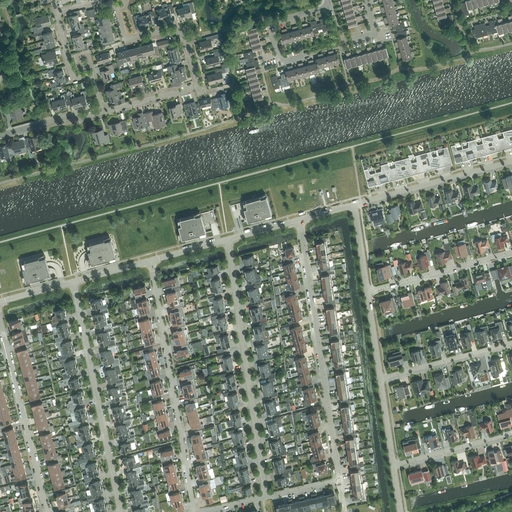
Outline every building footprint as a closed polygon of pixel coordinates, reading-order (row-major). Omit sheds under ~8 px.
[(52,2),(54,8),(57,8),(54,0),(39,0),(41,3),(45,2),(45,4),(52,2)] [(393,1),(384,4),(384,6),(381,7),(381,10),(394,6),(393,1)] [(182,4),(183,7),(186,16),(189,15),(189,17),(192,16),(192,13),(195,12),(192,3),(192,2),(188,3),(182,4)] [(461,8),(460,8),(459,8),(461,14),(463,13),(463,16),(469,14),(468,9),(466,2),(460,4),(461,8)] [(163,8),(165,17),(167,16),(167,17),(172,16),(171,13),(174,12),(173,7),(172,4),(167,5),(167,3),(161,5),(162,8),(163,8)] [(176,6),(173,7),(174,12),(175,15),(178,14),(180,19),(183,18),(182,17),(186,16),(183,7),(177,9),(176,6)] [(344,11),(346,16),(354,14),(353,11),(358,9),(358,7),(344,11)] [(163,8),(162,8),(155,10),(154,8),(152,8),(153,11),(155,20),(159,19),(159,20),(163,18),(163,17),(165,17),(163,8)] [(438,19),(439,18),(446,16),(446,13),(450,12),(450,9),(436,13),(438,18),(438,19)] [(79,10),(74,12),(74,15),(68,17),(70,23),(79,21),(78,17),(81,16),(79,10)] [(148,14),(144,15),(146,24),(148,24),(149,25),(153,23),(152,20),(155,20),(153,11),(148,12),(148,14)] [(383,18),(384,20),(397,17),(395,12),(386,14),(387,17),(383,18)] [(103,14),(95,16),(94,17),(97,25),(109,22),(107,16),(104,17),(103,14)] [(44,30),(43,27),(50,25),(47,15),(35,19),(37,26),(33,27),(34,33),(36,32),(44,30)] [(136,25),(139,24),(140,27),(145,26),(144,25),(146,24),(144,15),(139,17),(139,15),(134,16),(136,25)] [(443,23),(444,25),(449,23),(449,21),(453,20),(451,15),(447,16),(446,16),(439,18),(441,23),(443,23)] [(321,23),(318,24),(320,29),(322,29),(323,31),(328,30),(325,18),(320,20),(321,23)] [(360,18),(347,21),(348,27),(350,26),(353,26),(356,25),(357,24),(356,21),(361,20),(360,18)] [(502,18),(499,19),(503,32),(508,31),(506,22),(503,23),(502,18)] [(490,25),(488,26),(489,32),(491,31),(492,34),(497,32),(495,25),(496,25),(494,20),(489,22),(490,25)] [(70,23),(72,29),(78,28),(79,31),(85,30),(84,27),(83,23),(80,24),(79,21),(70,23)] [(320,29),(318,24),(316,24),(315,21),(310,22),(311,26),(313,34),(319,32),(318,30),(320,29)] [(397,28),(397,31),(403,29),(402,27),(405,26),(403,21),(398,22),(391,24),(393,29),(397,28)] [(111,28),(109,22),(97,25),(99,31),(111,28)] [(311,26),(308,27),(307,23),(305,24),(308,36),(313,35),(314,35),(313,34),(311,26)] [(485,23),(479,24),(482,36),(488,35),(487,32),(489,32),(488,26),(486,27),(485,23)] [(477,38),(482,36),(479,24),(474,26),(475,30),(473,30),(474,36),(476,35),(477,38)] [(303,38),(300,29),(298,30),(297,26),(294,26),(298,39),(303,38)] [(99,31),(100,37),(112,33),(111,28),(99,31)] [(292,41),(290,32),(287,32),(286,29),(284,29),(287,42),(292,41)] [(397,39),(406,36),(407,36),(406,30),(403,31),(403,29),(397,31),(398,33),(394,34),(395,39),(397,39)] [(72,37),(74,43),(83,41),(82,37),(85,36),(84,33),(85,33),(85,30),(79,31),(77,31),(78,35),(72,37)] [(45,40),(54,38),(52,31),(43,34),(38,35),(39,38),(44,37),(45,40)] [(249,35),(250,40),(259,38),(258,35),(263,34),(262,31),(249,35)] [(111,43),(110,40),(114,39),(112,33),(100,37),(103,45),(111,43)] [(217,34),(206,37),(207,41),(199,43),(201,51),(212,48),(210,41),(214,40),(213,39),(218,38),(217,34)] [(394,43),(395,45),(407,42),(406,36),(397,39),(398,41),(394,43)] [(42,41),(43,45),(41,45),(42,48),(47,47),(55,45),(54,38),(45,40),(42,41)] [(82,48),(82,51),(83,51),(88,49),(87,43),(84,44),(83,41),(74,43),(75,49),(82,48)] [(255,50),(262,49),(262,48),(261,45),(266,44),(265,42),(252,45),(253,51),(255,50)] [(159,56),(159,55),(156,46),(154,47),(152,43),(147,44),(149,54),(152,53),(153,57),(159,56)] [(147,44),(141,46),(145,60),(147,59),(146,55),(149,54),(147,44)] [(168,50),(169,56),(178,53),(177,50),(178,50),(177,47),(175,47),(174,44),(170,45),(167,46),(165,46),(166,50),(168,50)] [(382,48),(381,44),(379,44),(383,58),(388,56),(386,47),(385,47),(385,48),(382,48)] [(141,46),(135,48),(138,57),(141,56),(142,60),(145,60),(141,46)] [(371,46),(369,47),(372,60),(377,59),(375,50),(372,51),(371,46)] [(401,52),(397,53),(397,55),(410,52),(409,47),(400,49),(401,52)] [(135,48),(129,49),(133,63),(136,62),(134,58),(138,57),(135,48)] [(129,49),(124,51),(126,61),(129,60),(131,63),(133,63),(129,49)] [(219,53),(220,53),(223,52),(222,49),(214,52),(215,56),(207,59),(209,67),(220,64),(218,59),(220,59),(219,53)] [(360,49),(358,50),(362,63),(367,62),(365,53),(362,54),(360,49)] [(247,58),(248,60),(253,59),(253,57),(257,56),(255,50),(253,51),(243,53),(245,59),(247,58)] [(337,53),(334,54),(333,50),(330,51),(334,64),(339,62),(340,62),(337,53)] [(43,55),(45,63),(49,62),(49,64),(58,62),(55,51),(52,52),(52,51),(46,52),(47,53),(43,55)] [(119,67),(124,65),(123,61),(126,61),(124,51),(118,52),(119,57),(116,57),(119,67)] [(103,62),(104,64),(104,65),(110,63),(109,60),(109,58),(111,57),(109,52),(107,53),(96,56),(98,63),(103,62)] [(350,52),(348,53),(351,66),(357,65),(354,56),(351,57),(350,52)] [(178,53),(169,56),(171,62),(170,62),(171,65),(180,63),(179,60),(181,59),(180,56),(179,57),(178,53)] [(322,53),(320,54),(323,67),(329,65),(326,56),(323,57),(322,53)] [(246,63),(247,68),(254,66),(254,67),(255,67),(259,65),(258,60),(254,61),(253,59),(248,60),(248,62),(246,63)] [(313,60),(310,60),(314,73),(319,72),(318,68),(317,63),(314,63),(313,60)] [(302,62),(300,63),(304,76),(309,74),(306,65),(303,66),(302,62)] [(171,70),(172,76),(184,72),(183,67),(178,68),(176,64),(167,67),(168,71),(171,70)] [(106,66),(106,69),(107,70),(101,71),(103,77),(104,81),(112,79),(110,73),(114,72),(112,65),(106,66)] [(292,65),(290,66),(293,79),(298,77),(296,68),(293,69),(292,65)] [(54,76),(55,79),(64,77),(62,70),(57,72),(56,68),(47,71),(49,77),(54,76)] [(161,76),(164,75),(162,68),(158,69),(159,72),(149,75),(151,83),(162,80),(161,76)] [(215,70),(216,74),(208,76),(210,84),(223,80),(221,73),(226,72),(224,68),(215,70)] [(247,74),(249,79),(257,77),(256,74),(261,73),(261,70),(247,74)] [(182,83),(181,80),(186,78),(184,72),(172,76),(174,81),(171,82),(172,86),(182,83)] [(282,78),(280,79),(281,85),(283,84),(284,87),(289,85),(288,80),(286,73),(281,75),(282,78)] [(141,76),(129,79),(131,88),(132,88),(137,87),(137,88),(139,87),(139,88),(140,88),(143,87),(144,87),(143,86),(146,85),(145,82),(143,83),(141,76)] [(279,85),(281,85),(280,79),(277,80),(276,76),(271,77),(274,89),(280,88),(279,85)] [(62,88),(61,85),(61,84),(66,83),(64,77),(55,79),(56,82),(51,84),(53,90),(62,88)] [(250,85),(251,90),(260,87),(259,84),(264,83),(263,81),(250,85)] [(106,90),(107,92),(108,96),(120,92),(118,87),(121,86),(120,82),(110,85),(111,89),(106,90)] [(86,100),(89,99),(87,90),(80,92),(81,96),(78,97),(80,105),(87,104),(86,100)] [(266,91),(253,95),(254,100),(263,98),(262,95),(267,94),(266,91)] [(108,96),(109,100),(109,102),(115,100),(116,104),(125,101),(124,97),(121,98),(120,92),(108,96)] [(58,100),(60,109),(67,107),(66,104),(69,103),(67,95),(67,93),(60,95),(62,99),(58,100)] [(215,104),(214,104),(216,110),(215,108),(223,106),(223,107),(228,106),(225,93),(221,94),(222,96),(213,99),(215,104)] [(67,95),(69,103),(70,105),(73,104),(74,107),(80,105),(78,97),(75,98),(74,94),(67,95)] [(50,108),(53,107),(54,110),(60,109),(58,100),(55,101),(54,97),(47,99),(50,108)] [(216,110),(214,104),(212,104),(210,97),(200,100),(202,108),(211,105),(212,111),(216,110)] [(198,103),(195,104),(194,102),(186,104),(189,115),(197,113),(198,116),(202,115),(198,103)] [(180,103),(176,104),(176,106),(169,108),(172,117),(180,115),(179,113),(183,112),(181,108),(180,103)] [(20,106),(17,107),(14,105),(13,108),(9,109),(8,110),(7,106),(3,107),(5,114),(10,113),(12,117),(11,117),(12,117),(12,120),(16,119),(19,121),(20,118),(23,117),(23,114),(24,111),(21,109),(20,106)] [(144,113),(147,121),(152,120),(154,128),(165,125),(162,112),(153,115),(152,111),(144,113)] [(142,112),(139,113),(138,113),(139,116),(134,118),(134,120),(133,121),(135,129),(145,126),(146,129),(148,129),(144,114),(142,114),(142,112)] [(125,120),(119,122),(120,122),(109,125),(111,134),(124,130),(124,132),(128,131),(125,120)] [(508,150),(511,150),(510,148),(511,147),(511,128),(502,132),(504,137),(508,150)] [(95,143),(96,143),(105,141),(106,143),(110,142),(108,134),(104,135),(103,129),(92,132),(95,143)] [(495,133),(492,134),(497,152),(504,150),(504,151),(508,150),(504,137),(498,139),(495,133)] [(492,134),(481,137),(483,143),(486,156),(489,155),(489,154),(497,152),(492,134)] [(39,136),(30,138),(25,139),(25,140),(27,146),(27,147),(31,146),(32,150),(43,147),(42,142),(40,142),(39,136)] [(474,139),(471,140),(476,158),(483,156),(483,157),(486,156),(483,143),(477,145),(474,139)] [(13,145),(14,149),(15,152),(18,152),(19,153),(26,151),(25,147),(27,146),(25,140),(23,141),(23,140),(16,142),(17,144),(13,145)] [(468,147),(463,149),(466,162),(469,161),(469,159),(476,158),(471,140),(468,141),(468,147)] [(10,156),(8,148),(7,144),(0,146),(0,153),(1,158),(10,156)] [(457,150),(454,145),(451,146),(455,163),(462,161),(463,163),(466,162),(463,149),(457,150)] [(444,154),(438,156),(442,168),(445,168),(444,166),(452,164),(447,147),(443,148),(444,154)] [(420,174),(424,173),(423,172),(431,170),(426,152),(415,155),(417,161),(420,174)] [(427,152),(426,152),(431,170),(438,168),(438,169),(442,168),(438,156),(433,157),(430,152),(427,152)] [(408,157),(405,158),(410,176),(417,174),(417,175),(420,174),(417,161),(411,163),(408,157)] [(405,158),(394,161),(396,167),(399,180),(402,179),(402,178),(410,176),(405,158)] [(387,163),(384,164),(389,181),(396,179),(396,181),(399,180),(396,167),(390,169),(387,163)] [(381,171),(375,173),(379,186),(382,185),(382,183),(389,181),(384,164),(381,165),(381,171)] [(364,170),(368,187),(375,185),(376,186),(379,186),(375,173),(370,174),(367,169),(364,170)] [(511,174),(502,180),(504,188),(508,187),(508,188),(511,186),(511,174)] [(486,192),(493,190),(493,189),(498,187),(496,181),(491,183),(490,180),(483,182),(484,182),(483,183),(483,184),(483,185),(483,186),(484,187),(485,187),(486,192)] [(466,197),(474,195),(473,194),(479,192),(477,187),(472,188),(471,185),(464,187),(466,197)] [(452,190),(445,192),(447,199),(445,200),(447,204),(447,205),(448,205),(449,205),(450,205),(451,205),(452,204),(453,203),(452,200),(455,200),(455,199),(454,199),(460,198),(458,191),(453,193),(452,190)] [(259,218),(262,217),(265,216),(271,215),(266,195),(245,201),(242,202),(247,221),(253,219),(253,220),(259,218)] [(434,195),(427,197),(430,206),(437,205),(436,204),(441,203),(440,197),(435,198),(434,195)] [(416,210),(423,208),(421,202),(415,204),(414,201),(407,203),(410,213),(417,211),(416,210)] [(400,214),(398,205),(391,207),(392,208),(389,209),(390,213),(387,214),(389,222),(388,222),(389,225),(392,224),(392,222),(394,221),(393,218),(398,217),(397,214),(400,214)] [(385,222),(381,209),(375,211),(375,212),(369,214),(371,223),(373,222),(375,230),(374,225),(385,222)] [(188,238),(197,235),(200,234),(206,232),(201,213),(177,220),(182,239),(188,237),(188,238)] [(492,235),(491,237),(492,240),(494,241),(495,241),(497,247),(504,245),(503,242),(508,241),(506,235),(501,236),(499,237),(498,235),(496,234),(492,235)] [(317,247),(317,248),(327,247),(325,237),(316,239),(317,242),(316,242),(317,247)] [(98,262),(104,261),(110,259),(116,257),(110,238),(86,244),(92,264),(97,262),(98,262)] [(476,247),(477,253),(484,251),(484,248),(489,246),(487,240),(482,241),(481,240),(474,242),(475,243),(474,243),(475,247),(476,247)] [(471,254),(469,245),(465,246),(465,244),(461,244),(457,245),(458,246),(454,247),(456,255),(460,255),(461,256),(468,255),(471,254)] [(291,256),(295,255),(294,251),(295,251),(294,248),(293,248),(293,247),(285,249),(286,255),(282,257),(283,261),(292,259),(291,256)] [(327,247),(317,248),(317,247),(314,247),(314,251),(317,250),(318,255),(326,254),(326,253),(328,253),(327,247)] [(420,268),(426,267),(426,265),(429,264),(428,260),(431,259),(429,251),(424,252),(425,255),(420,256),(420,258),(417,259),(420,268)] [(437,264),(446,261),(446,260),(452,258),(450,252),(444,253),(444,252),(435,254),(437,264)] [(319,264),(319,262),(329,261),(328,254),(326,255),(326,254),(318,255),(319,260),(316,261),(316,264),(319,264)] [(255,261),(253,255),(247,257),(246,256),(243,257),(244,258),(243,258),(244,264),(251,262),(252,265),(258,263),(257,260),(255,261)] [(32,280),(38,278),(44,277),(50,275),(45,256),(21,262),(26,281),(32,280)] [(329,261),(319,262),(319,264),(320,268),(321,268),(321,271),(330,270),(329,261)] [(405,263),(405,262),(398,264),(399,268),(398,269),(398,270),(398,271),(399,272),(400,273),(400,274),(407,272),(407,269),(413,267),(411,261),(405,263)] [(283,265),(285,271),(295,268),(296,268),(295,265),(294,265),(293,262),(286,265),(285,262),(279,264),(280,267),(283,265)] [(380,278),(393,275),(393,274),(396,273),(395,268),(392,269),(390,264),(387,265),(384,266),(383,262),(374,264),(377,274),(379,273),(380,278)] [(212,273),(219,271),(217,265),(216,264),(213,265),(213,266),(207,268),(209,273),(206,274),(207,278),(213,276),(212,273)] [(245,271),(246,277),(256,274),(256,275),(257,274),(255,268),(253,269),(252,266),(246,268),(247,271),(245,271)] [(510,280),(509,276),(510,276),(510,274),(511,273),(511,267),(511,266),(508,267),(507,266),(503,267),(503,266),(501,266),(501,267),(497,268),(497,269),(491,271),(493,278),(499,276),(500,279),(501,278),(502,282),(510,280)] [(285,271),(287,277),(296,274),(295,268),(285,271)] [(322,279),(322,281),(332,280),(330,270),(321,271),(322,275),(321,275),(322,279)] [(489,272),(484,273),(484,272),(473,275),(475,283),(476,285),(477,289),(483,287),(483,285),(487,284),(487,286),(487,287),(492,285),(491,282),(489,272)] [(246,277),(247,283),(254,281),(255,284),(261,282),(260,279),(261,279),(260,274),(257,274),(256,275),(256,274),(246,277)] [(287,277),(288,283),(298,280),(296,274),(287,277)] [(178,277),(171,279),(171,278),(167,279),(167,280),(164,281),(166,286),(171,285),(172,288),(180,286),(178,277)] [(209,281),(211,286),(220,284),(221,284),(220,278),(213,280),(212,277),(206,279),(207,282),(209,281)] [(462,288),(470,286),(467,277),(459,279),(460,282),(456,283),(455,283),(457,289),(462,288)] [(332,280),(322,281),(322,279),(319,280),(319,283),(322,283),(323,288),(331,287),(331,286),(333,286),(332,280)] [(286,288),(287,292),(293,291),(292,288),(300,286),(299,283),(300,283),(299,280),(298,280),(288,283),(289,286),(286,288)] [(443,293),(450,292),(447,282),(441,284),(441,287),(436,288),(438,294),(443,293)] [(214,292),(215,295),(221,293),(220,290),(222,290),(220,284),(211,286),(210,287),(212,293),(214,292)] [(248,290),(249,296),(259,293),(260,293),(258,288),(261,287),(260,284),(254,285),(254,288),(248,290)] [(133,289),(135,298),(142,296),(141,293),(146,291),(145,286),(141,287),(141,286),(138,287),(138,288),(133,289)] [(166,296),(167,300),(179,297),(181,296),(179,287),(171,289),(172,293),(167,294),(167,296),(166,296)] [(324,296),(324,295),(334,293),(333,287),(331,287),(323,288),(324,293),(321,293),(321,297),(324,296)] [(433,298),(430,287),(424,288),(424,289),(418,291),(418,293),(415,294),(418,303),(421,302),(420,300),(424,299),(427,298),(427,299),(433,298)] [(403,306),(414,302),(412,292),(407,293),(408,294),(400,296),(403,306)] [(259,293),(249,296),(248,296),(250,302),(257,300),(257,303),(264,301),(263,298),(260,298),(259,293)] [(287,299),(287,303),(297,300),(298,299),(297,297),(296,297),(296,294),(288,296),(287,293),(281,295),(283,299),(287,299)] [(334,293),(324,295),(324,296),(325,301),(326,301),(326,304),(335,303),(334,293)] [(212,300),(214,305),(223,303),(224,303),(222,297),(216,299),(215,296),(209,298),(209,301),(212,300)] [(179,297),(167,300),(167,304),(169,303),(170,305),(175,304),(176,307),(184,305),(183,301),(180,302),(179,297)] [(379,303),(380,303),(384,315),(397,311),(393,297),(389,298),(390,300),(381,302),(380,301),(380,302),(379,303)] [(136,302),(138,308),(150,304),(149,301),(147,301),(147,299),(142,301),(141,298),(134,299),(135,303),(136,302)] [(90,302),(90,304),(92,304),(93,308),(100,306),(101,309),(108,307),(107,304),(104,305),(102,299),(94,301),(94,300),(93,300),(93,299),(92,299),(91,299),(90,300),(90,301),(90,302)] [(287,303),(289,308),(299,306),(297,300),(287,303)] [(217,311),(218,314),(224,312),(223,309),(224,309),(225,309),(223,303),(214,305),(213,305),(214,311),(217,311)] [(327,312),(327,314),(337,312),(335,303),(326,304),(327,308),(326,308),(326,312),(327,312)] [(150,304),(138,308),(136,308),(137,314),(138,314),(139,317),(145,315),(145,312),(150,310),(149,308),(150,308),(150,304)] [(252,314),(262,312),(261,306),(258,307),(257,304),(251,305),(252,308),(251,309),(251,308),(250,309),(252,314)] [(170,319),(182,316),(185,315),(182,306),(171,309),(172,312),(170,313),(170,315),(169,315),(170,319)] [(289,308),(291,314),(300,312),(299,306),(289,308)] [(64,307),(63,307),(62,307),(61,308),(61,309),(61,310),(54,311),(56,315),(52,317),(53,319),(52,319),(52,322),(60,320),(59,317),(66,315),(65,311),(66,311),(65,308),(65,307),(64,307)] [(95,319),(95,321),(106,318),(105,313),(108,312),(107,309),(100,311),(101,314),(95,315),(92,316),(93,319),(95,319)] [(262,312),(252,314),(251,315),(253,320),(259,319),(260,321),(267,320),(266,316),(263,317),(262,312)] [(295,320),(302,318),(301,315),(302,314),(301,312),(300,312),(291,314),(292,320),(288,321),(289,324),(295,322),(295,320)] [(337,312),(327,314),(327,312),(326,312),(323,312),(324,316),(327,316),(328,321),(336,319),(338,318),(337,312)] [(217,318),(218,323),(218,324),(226,322),(227,321),(225,316),(219,317),(218,315),(211,316),(212,320),(217,318)] [(183,321),(182,316),(170,319),(170,323),(172,322),(173,324),(178,323),(179,326),(185,324),(184,321),(183,321)] [(140,327),(152,324),(151,320),(149,320),(149,318),(144,320),(143,317),(137,318),(137,322),(138,321),(140,327)] [(106,318),(95,321),(96,323),(95,323),(96,327),(98,326),(104,325),(105,328),(112,326),(111,322),(108,323),(106,318)] [(18,325),(19,328),(25,327),(24,323),(22,324),(21,321),(19,322),(18,319),(9,321),(11,327),(18,325)] [(329,329),(329,327),(339,326),(338,320),(336,320),(336,319),(328,321),(328,325),(325,326),(326,329),(329,329)] [(255,333),(264,331),(265,331),(265,330),(264,325),(267,324),(266,321),(259,323),(260,326),(254,327),(253,327),(255,333)] [(494,339),(501,337),(500,331),(503,330),(501,321),(495,323),(496,325),(490,327),(494,339)] [(57,331),(68,328),(67,326),(69,326),(68,322),(65,323),(59,325),(59,322),(51,324),(52,327),(54,332),(57,331)] [(218,324),(218,323),(216,324),(217,330),(220,329),(221,332),(227,331),(226,328),(227,327),(227,328),(228,328),(226,322),(218,324)] [(140,333),(141,333),(152,330),(151,328),(152,327),(152,324),(140,327),(141,332),(140,333)] [(291,329),(292,335),(302,332),(303,331),(302,329),(301,329),(300,326),(293,328),(292,325),(286,327),(287,330),(291,329)] [(173,338),(185,335),(184,330),(185,329),(184,326),(177,328),(178,331),(173,332),(174,334),(173,335),(173,338)] [(330,333),(331,333),(331,337),(344,335),(343,331),(340,331),(339,326),(329,327),(329,329),(330,333)] [(487,341),(486,335),(489,334),(487,326),(479,328),(480,331),(476,332),(479,343),(483,342),(484,342),(483,342),(487,341)] [(20,331),(12,333),(14,339),(27,335),(25,327),(19,328),(20,331)] [(99,339),(110,337),(108,331),(112,330),(111,327),(104,329),(105,332),(99,334),(96,334),(97,338),(99,338),(99,339)] [(55,338),(56,341),(63,339),(62,336),(68,334),(71,334),(70,330),(69,330),(68,328),(57,331),(59,337),(55,338)] [(452,329),(453,334),(446,336),(447,341),(446,341),(445,342),(446,344),(447,345),(448,345),(449,349),(450,349),(456,348),(456,347),(457,347),(455,342),(459,341),(455,328),(452,329)] [(264,331),(255,333),(254,333),(256,339),(262,337),(263,340),(269,338),(269,335),(268,329),(265,330),(265,331),(264,331)] [(152,330),(141,333),(142,338),(155,335),(154,331),(152,332),(152,330)] [(473,338),(471,331),(467,332),(468,335),(461,337),(463,347),(471,345),(470,339),(473,338)] [(292,335),(294,340),(304,338),(302,332),(292,335)] [(220,337),(221,342),(229,340),(230,340),(228,334),(221,336),(221,333),(214,335),(215,338),(220,337)] [(27,335),(14,339),(15,345),(23,343),(23,346),(24,345),(30,344),(27,335)] [(155,335),(142,338),(143,338),(145,344),(144,344),(144,347),(153,345),(152,341),(155,341),(154,339),(155,339),(155,335)] [(185,335),(173,338),(174,342),(176,342),(176,343),(181,342),(182,345),(188,343),(187,340),(185,335)] [(345,339),(344,335),(331,337),(332,340),(331,340),(331,345),(332,346),(342,345),(341,339),(345,339)] [(110,337),(99,339),(100,341),(98,342),(99,345),(102,345),(108,343),(109,346),(116,344),(114,339),(111,340),(110,337)] [(294,340),(295,346),(305,343),(304,338),(294,340)] [(63,343),(62,340),(55,342),(56,345),(58,345),(59,350),(60,350),(72,347),(71,345),(73,345),(72,341),(69,341),(69,342),(63,343)] [(218,352),(224,351),(224,348),(230,346),(229,340),(221,342),(220,342),(222,348),(217,349),(218,352)] [(258,352),(267,349),(268,349),(267,344),(269,343),(268,340),(262,341),(263,344),(256,346),(258,352)] [(429,345),(432,356),(441,353),(439,346),(442,345),(440,340),(434,341),(434,344),(429,345)] [(201,341),(192,343),(193,347),(198,346),(199,350),(203,349),(201,341)] [(305,344),(305,343),(295,346),(296,349),(297,352),(293,353),(294,356),(300,354),(299,351),(307,349),(306,346),(307,346),(306,344),(305,344)] [(17,350),(19,356),(29,354),(28,350),(30,350),(29,347),(31,347),(31,344),(30,344),(24,345),(25,348),(17,350)] [(176,351),(178,357),(182,356),(182,357),(185,356),(185,355),(190,354),(189,348),(188,348),(187,345),(181,347),(182,350),(176,351)] [(342,345),(332,346),(331,345),(328,345),(329,349),(332,348),(333,353),(341,352),(341,351),(342,351),(342,345)] [(103,358),(114,355),(113,352),(116,350),(115,346),(108,348),(109,351),(103,352),(100,353),(101,356),(102,356),(103,358)] [(60,359),(67,357),(66,354),(72,353),(75,352),(74,348),(72,349),(72,347),(60,350),(62,355),(59,356),(60,359)] [(148,348),(142,350),(143,353),(144,353),(145,358),(157,355),(157,351),(155,352),(154,350),(149,351),(148,348)] [(267,349),(258,352),(257,352),(258,358),(265,356),(266,359),(272,357),(271,354),(269,355),(267,349)] [(413,361),(423,358),(422,355),(425,355),(424,349),(421,350),(421,349),(411,352),(413,361)] [(399,365),(407,362),(406,356),(402,357),(401,353),(400,354),(400,351),(393,353),(394,355),(388,357),(391,365),(399,363),(399,365)] [(334,362),(334,360),(344,358),(343,352),(341,353),(341,352),(333,353),(333,358),(330,359),(331,362),(334,362)] [(19,356),(20,362),(34,358),(33,356),(29,357),(29,354),(19,356)] [(223,358),(224,363),(232,361),(233,361),(231,355),(224,357),(224,354),(217,356),(218,359),(223,358)] [(114,355),(103,358),(103,360),(102,360),(103,364),(106,363),(112,362),(112,365),(120,363),(118,358),(115,358),(114,355)] [(145,358),(144,358),(146,364),(157,361),(157,359),(158,359),(157,355),(145,358)] [(295,360),(297,365),(307,363),(306,362),(307,362),(307,359),(306,360),(305,357),(297,359),(297,356),(291,358),(291,361),(295,360)] [(20,362),(22,368),(32,366),(31,362),(35,361),(34,358),(20,362)] [(334,360),(334,362),(335,366),(336,366),(336,369),(345,368),(344,358),(334,360)] [(498,372),(503,370),(499,358),(492,360),(493,366),(490,366),(493,377),(499,375),(498,372)] [(66,359),(59,361),(60,364),(63,363),(65,368),(76,365),(75,363),(76,363),(75,359),(73,360),(67,362),(66,359)] [(260,370),(260,371),(270,368),(271,368),(269,362),(267,363),(266,360),(260,362),(261,365),(259,365),(260,370)] [(157,361),(146,364),(147,370),(148,370),(148,369),(160,366),(160,362),(158,363),(157,361)] [(226,369),(226,372),(232,370),(232,367),(233,367),(232,361),(224,363),(221,364),(223,370),(226,369)] [(297,365),(298,371),(308,369),(307,363),(297,365)] [(471,366),(474,376),(478,374),(480,382),(489,379),(487,372),(483,373),(481,363),(471,366)] [(106,375),(107,376),(118,374),(121,373),(120,367),(119,364),(112,366),(112,369),(106,371),(104,371),(105,375),(106,375)] [(71,376),(70,373),(76,371),(78,371),(77,367),(76,367),(76,365),(65,368),(66,371),(62,373),(64,378),(71,376)] [(22,368),(24,374),(37,371),(37,368),(33,369),(32,366),(22,368)] [(147,370),(146,370),(148,379),(151,378),(159,376),(159,373),(160,372),(160,370),(161,370),(160,366),(148,369),(148,370),(147,370)] [(182,378),(187,376),(188,379),(196,377),(194,368),(187,370),(187,369),(183,370),(184,371),(180,372),(182,378)] [(270,368),(260,371),(260,370),(260,371),(261,377),(268,375),(269,378),(275,376),(274,373),(271,373),(270,368)] [(336,377),(337,379),(346,378),(345,368),(336,369),(337,373),(336,373),(336,377)] [(298,371),(300,377),(310,374),(308,369),(298,371)] [(464,377),(462,369),(455,370),(456,372),(453,373),(454,377),(451,378),(453,385),(457,384),(456,381),(461,380),(462,381),(464,380),(465,380),(464,377)] [(24,374),(25,380),(35,378),(34,374),(38,373),(37,371),(24,374)] [(225,377),(227,382),(235,380),(234,374),(227,376),(226,373),(220,375),(221,378),(225,377)] [(118,374),(107,376),(107,378),(106,379),(107,382),(109,382),(115,380),(116,383),(123,381),(123,378),(119,379),(118,374)] [(299,387),(305,385),(304,382),(311,380),(311,377),(311,374),(310,375),(310,374),(300,377),(301,383),(298,384),(299,387)] [(444,378),(443,374),(439,375),(439,374),(435,375),(436,376),(434,376),(437,387),(444,385),(445,388),(450,387),(448,377),(444,378)] [(59,380),(60,383),(64,382),(64,384),(68,384),(69,388),(77,386),(77,387),(80,386),(81,386),(82,385),(82,384),(82,383),(81,382),(80,382),(79,382),(78,378),(71,380),(70,377),(59,380)] [(263,389),(273,387),(274,387),(272,381),(275,380),(274,377),(268,379),(268,382),(262,384),(262,383),(263,389)] [(346,378),(337,379),(336,377),(333,378),(334,381),(337,381),(337,386),(345,385),(345,384),(347,384),(346,378)] [(25,380),(27,387),(41,383),(40,380),(36,381),(35,378),(25,380)] [(151,388),(151,389),(163,385),(163,381),(161,382),(160,380),(155,381),(154,378),(148,380),(149,383),(150,383),(152,388),(151,388)] [(182,388),(182,392),(195,388),(193,379),(186,381),(187,384),(182,386),(183,388),(182,388)] [(228,388),(229,390),(235,389),(234,386),(236,386),(235,380),(227,382),(224,382),(226,388),(228,388)] [(413,382),(416,395),(425,392),(425,391),(430,390),(427,381),(422,382),(422,380),(413,382)] [(27,387),(29,392),(38,390),(38,386),(41,385),(41,383),(27,387)] [(110,393),(111,395),(121,392),(121,389),(124,387),(123,383),(115,385),(116,388),(110,389),(108,390),(109,393),(110,393)] [(164,389),(163,385),(151,389),(153,397),(159,396),(158,392),(163,391),(163,389),(164,389)] [(339,394),(339,393),(348,391),(348,385),(346,385),(345,385),(337,386),(338,391),(335,391),(336,395),(339,394)] [(394,387),(395,391),(396,393),(397,398),(405,395),(405,393),(410,392),(408,385),(403,386),(403,385),(394,387)] [(306,389),(305,386),(299,388),(300,391),(301,390),(303,396),(315,393),(313,387),(306,389)] [(273,387),(263,389),(262,389),(264,395),(271,393),(271,396),(278,395),(277,391),(274,392),(273,387)] [(195,388),(182,392),(183,395),(185,395),(185,397),(190,395),(191,399),(198,397),(195,388)] [(29,392),(30,398),(44,395),(43,392),(39,393),(38,390),(29,392)] [(69,403),(67,403),(68,407),(77,404),(76,401),(83,399),(82,396),(83,396),(83,395),(84,395),(84,394),(84,393),(84,392),(83,392),(83,391),(82,391),(81,391),(78,392),(78,394),(71,396),(72,400),(68,401),(69,403)] [(226,396),(228,401),(237,399),(238,398),(237,393),(230,394),(229,391),(223,393),(224,397),(226,396)] [(348,391),(339,393),(339,394),(339,399),(340,398),(341,402),(350,401),(348,391)] [(121,392),(111,395),(111,397),(110,397),(111,401),(113,400),(119,399),(120,402),(127,400),(126,395),(122,395),(121,392)] [(315,393),(303,396),(304,402),(303,402),(304,407),(310,405),(309,401),(316,399),(315,393)] [(266,408),(275,406),(276,406),(276,405),(275,400),(272,400),(271,397),(265,399),(266,402),(265,402),(264,402),(266,408)] [(151,409),(153,409),(166,405),(165,401),(163,402),(163,400),(158,401),(157,398),(148,401),(151,409)] [(185,407),(186,411),(196,408),(195,402),(197,402),(196,398),(190,400),(191,403),(186,405),(186,407),(185,407)] [(232,409),(238,408),(237,405),(239,404),(239,405),(239,404),(237,399),(228,401),(227,401),(229,407),(231,406),(232,409)] [(32,405),(34,411),(44,408),(43,405),(47,404),(46,401),(32,405)] [(114,412),(114,414),(125,411),(124,405),(127,404),(126,401),(119,403),(120,406),(114,408),(112,408),(113,412),(114,412)] [(341,410),(342,412),(351,410),(350,401),(341,402),(342,406),(340,406),(341,410)] [(0,412),(8,410),(6,404),(0,405),(0,412)] [(155,414),(166,411),(165,409),(166,409),(166,405),(153,409),(154,414),(154,415),(155,414)] [(76,406),(69,408),(70,412),(74,412),(74,415),(85,412),(85,410),(86,410),(85,406),(83,407),(77,409),(76,406)] [(275,406),(266,408),(265,408),(267,414),(273,412),(274,415),(281,413),(280,410),(277,411),(276,406),(275,406)] [(34,411),(35,417),(49,413),(48,411),(44,412),(44,408),(34,411)] [(188,414),(189,416),(198,413),(196,408),(186,411),(186,414),(188,414)] [(508,412),(498,415),(500,423),(501,427),(511,425),(510,420),(511,419),(511,412),(511,409),(507,410),(508,412)] [(231,420),(240,417),(241,417),(239,411),(233,413),(232,410),(226,412),(226,415),(229,414),(231,420)] [(351,410),(342,412),(341,410),(338,410),(339,414),(342,414),(342,418),(350,417),(352,416),(351,410)] [(127,416),(125,411),(114,414),(115,415),(114,416),(115,419),(117,419),(123,417),(124,420),(131,418),(130,415),(127,416)] [(155,414),(157,420),(169,416),(168,413),(166,413),(166,411),(155,414)] [(309,414),(309,411),(303,413),(304,417),(308,417),(309,420),(319,417),(319,414),(318,415),(317,412),(309,414)] [(69,426),(81,423),(80,420),(86,418),(88,418),(87,414),(86,414),(85,412),(74,415),(76,421),(69,423),(69,426)] [(35,417),(37,423),(47,420),(46,417),(50,416),(49,413),(35,417)] [(188,418),(189,422),(199,419),(198,413),(189,416),(189,418),(188,418)] [(0,428),(5,427),(4,424),(11,422),(10,416),(0,418),(0,419),(1,422),(0,422),(0,428)] [(169,416),(157,420),(158,425),(157,425),(158,429),(165,427),(164,424),(169,422),(168,420),(169,420),(169,416)] [(240,417),(231,420),(230,420),(231,426),(234,425),(235,428),(241,426),(240,423),(241,423),(242,423),(240,417)] [(267,423),(269,429),(279,426),(278,421),(281,420),(280,417),(273,418),(274,421),(268,423),(267,423)] [(313,426),(320,424),(319,421),(320,420),(319,417),(309,420),(310,426),(306,427),(307,430),(313,428),(313,426)] [(344,427),(344,425),(353,424),(352,418),(351,418),(350,417),(342,418),(343,423),(340,424),(341,427),(344,427)] [(201,424),(199,419),(189,422),(189,426),(191,425),(192,427),(197,426),(198,429),(204,427),(203,424),(201,424)] [(37,423),(38,429),(47,427),(47,430),(54,428),(53,425),(50,425),(50,423),(48,423),(47,420),(37,423)] [(118,432),(128,429),(126,424),(131,423),(130,420),(123,422),(124,425),(118,426),(115,427),(116,430),(118,430),(118,432)] [(485,428),(486,431),(493,430),(491,420),(484,422),(479,424),(480,430),(485,428)] [(81,427),(80,424),(73,426),(74,431),(78,431),(78,434),(89,431),(89,429),(90,429),(89,425),(87,426),(81,427)] [(353,424),(344,425),(344,427),(344,431),(345,431),(346,435),(355,433),(353,424)] [(472,426),(472,425),(465,427),(465,428),(460,429),(462,435),(467,433),(468,437),(475,435),(472,426)] [(283,431),(280,432),(279,426),(269,429),(268,429),(270,435),(276,433),(277,436),(284,434),(283,431)] [(4,433),(5,436),(14,433),(13,428),(6,430),(5,427),(0,428),(0,431),(1,431),(2,434),(4,433)] [(40,435),(42,440),(52,438),(51,435),(53,434),(52,432),(55,431),(54,428),(47,430),(48,432),(40,435)] [(169,430),(164,432),(163,428),(157,430),(159,439),(164,438),(164,439),(170,437),(169,436),(171,436),(169,430)] [(445,428),(441,429),(444,440),(448,439),(448,441),(451,440),(451,441),(458,439),(456,432),(454,432),(453,428),(446,430),(445,428)] [(128,429),(118,432),(119,434),(118,434),(118,438),(121,437),(127,436),(128,439),(135,437),(134,433),(131,434),(129,429),(128,429)] [(235,438),(243,436),(244,436),(242,430),(236,432),(235,429),(228,431),(229,434),(231,434),(232,439),(233,439),(235,438)] [(191,438),(191,442),(202,439),(200,434),(202,433),(201,430),(195,432),(196,435),(191,436),(191,438)] [(80,439),(76,440),(77,443),(84,441),(84,438),(90,437),(92,436),(91,432),(90,433),(89,431),(78,434),(80,439)] [(319,435),(318,432),(311,434),(310,431),(304,433),(305,437),(309,437),(310,441),(320,438),(320,437),(321,437),(320,435),(319,435)] [(2,441),(2,443),(16,440),(14,433),(5,436),(6,440),(2,441)] [(346,443),(346,444),(356,443),(355,433),(346,435),(346,438),(345,438),(346,443)] [(427,446),(430,445),(431,447),(439,444),(437,435),(428,437),(425,438),(427,446)] [(243,436),(235,438),(233,439),(234,444),(237,444),(238,447),(244,445),(243,442),(244,442),(245,442),(243,436)] [(277,437),(271,438),(272,441),(271,442),(270,442),(272,447),(272,448),(281,445),(282,445),(281,439),(278,440),(277,437)] [(42,440),(43,446),(57,443),(56,440),(52,441),(52,438),(42,440)] [(120,445),(121,449),(120,449),(120,450),(120,451),(120,452),(121,453),(122,453),(123,453),(126,452),(126,451),(132,449),(130,442),(135,441),(134,438),(127,440),(128,443),(120,445)] [(310,441),(312,446),(322,444),(320,438),(310,441)] [(193,445),(194,447),(203,445),(202,439),(191,442),(191,446),(193,445)] [(404,445),(406,453),(418,450),(417,448),(420,447),(418,439),(414,440),(414,442),(408,444),(408,442),(403,443),(404,445)] [(7,445),(8,448),(18,446),(16,440),(2,443),(3,446),(7,445)] [(43,446),(45,453),(55,450),(54,446),(58,445),(57,443),(43,446)] [(81,447),(82,452),(93,449),(93,447),(94,447),(93,443),(90,444),(84,446),(84,443),(76,445),(77,448),(81,447)] [(356,443),(346,444),(346,443),(343,443),(344,447),(347,446),(347,451),(355,450),(355,449),(357,449),(356,443)] [(312,446),(313,452),(323,449),(322,444),(312,446)] [(194,449),(194,453),(205,450),(203,445),(194,447),(194,449)] [(272,447),(271,448),(273,453),(279,452),(280,455),(287,453),(286,450),(283,450),(281,445),(272,448),(272,447)] [(5,453),(6,455),(19,452),(18,446),(8,448),(9,452),(5,453)] [(166,451),(159,452),(161,461),(170,459),(169,456),(174,454),(173,449),(171,449),(171,448),(165,450),(166,451)] [(237,451),(238,457),(246,455),(247,455),(245,449),(238,451),(238,448),(231,449),(232,453),(237,451)] [(87,457),(93,455),(96,455),(95,451),(94,451),(93,449),(82,452),(83,455),(80,457),(80,459),(78,459),(79,462),(88,460),(87,457)] [(317,457),(325,455),(324,452),(325,452),(324,450),(323,450),(323,449),(313,452),(314,455),(311,457),(311,459),(310,459),(311,462),(318,460),(317,457)] [(55,450),(45,453),(46,458),(55,456),(55,459),(62,457),(61,454),(58,455),(58,452),(56,453),(55,450)] [(206,456),(205,450),(194,453),(195,457),(196,456),(197,458),(202,457),(203,460),(209,458),(208,455),(206,456)] [(349,460),(348,458),(358,456),(357,450),(355,451),(355,450),(347,451),(348,456),(345,456),(346,460),(349,460)] [(503,459),(500,450),(494,452),(493,451),(488,452),(490,463),(496,461),(503,459)] [(10,457),(11,461),(21,458),(19,452),(6,455),(6,458),(10,457)] [(238,457),(235,457),(237,463),(234,464),(235,467),(240,465),(246,464),(246,461),(247,460),(247,461),(246,455),(238,457)] [(486,462),(484,456),(479,457),(478,455),(469,457),(472,467),(481,464),(486,462)] [(121,461),(122,461),(122,462),(123,462),(123,463),(124,463),(125,466),(132,464),(133,467),(140,465),(140,462),(136,463),(134,456),(127,458),(126,457),(123,458),(122,459),(121,460),(121,461)] [(284,464),(285,464),(283,458),(281,459),(280,456),(274,457),(275,460),(273,461),(273,460),(275,466),(284,464)] [(358,456),(348,458),(349,460),(349,464),(350,464),(351,467),(360,466),(358,456)] [(61,464),(60,461),(62,460),(62,457),(55,459),(56,462),(48,464),(50,470),(60,467),(59,464),(61,464)] [(9,467),(9,468),(23,464),(21,458),(11,461),(12,464),(8,465),(9,467)] [(196,469),(196,472),(208,469),(206,464),(207,464),(206,460),(200,462),(201,465),(196,466),(197,468),(196,469)] [(464,464),(464,462),(459,463),(458,460),(451,462),(454,472),(461,470),(460,469),(465,468),(465,467),(467,466),(466,463),(464,464)] [(85,465),(86,471),(97,468),(96,466),(98,466),(97,462),(94,463),(88,464),(87,461),(80,463),(81,466),(85,465)] [(161,463),(163,471),(176,468),(176,464),(174,465),(173,463),(168,464),(167,461),(161,463)] [(326,467),(325,463),(321,464),(320,462),(314,463),(315,468),(318,469),(319,473),(327,471),(327,470),(328,470),(327,467),(326,467)] [(14,469),(15,473),(24,470),(23,464),(9,468),(10,470),(14,469)] [(286,469),(284,464),(275,466),(274,466),(275,472),(282,470),(283,473),(292,471),(292,467),(286,469)] [(437,466),(433,467),(435,477),(445,474),(448,473),(447,469),(444,470),(443,466),(443,464),(437,466)] [(127,477),(128,479),(139,476),(138,473),(141,471),(140,466),(133,468),(134,471),(128,473),(125,474),(126,477),(127,477)] [(238,471),(239,476),(249,473),(249,474),(249,473),(248,468),(241,469),(240,466),(234,468),(235,471),(238,471)] [(351,475),(351,477),(361,475),(360,466),(351,467),(351,471),(350,471),(351,475)] [(60,467),(50,470),(51,476),(65,472),(64,470),(61,471),(60,467)] [(97,468),(86,471),(87,474),(84,475),(85,480),(92,478),(91,475),(97,474),(100,473),(99,469),(97,470),(97,468)] [(166,477),(176,474),(176,472),(177,472),(176,468),(163,471),(164,472),(164,471),(166,477)] [(208,469),(196,472),(197,476),(199,476),(199,478),(204,476),(205,479),(211,478),(210,474),(209,474),(208,469)] [(11,477),(12,479),(26,476),(24,470),(15,473),(15,476),(11,477)] [(409,473),(408,473),(411,482),(423,478),(423,477),(425,477),(426,480),(430,479),(428,471),(422,472),(421,470),(409,474),(409,473)] [(65,472),(51,476),(53,482),(63,479),(62,476),(66,475),(65,472)] [(249,482),(248,480),(250,479),(250,480),(250,479),(249,474),(249,473),(239,476),(238,476),(240,482),(242,481),(243,484),(249,482)] [(282,475),(283,478),(276,479),(278,485),(279,486),(282,485),(282,484),(288,482),(286,477),(289,476),(288,473),(282,475)] [(168,482),(179,479),(179,475),(177,476),(176,474),(166,477),(168,482)] [(351,475),(348,476),(349,479),(351,479),(352,484),(360,483),(360,482),(362,481),(361,475),(351,477),(351,475)] [(139,476),(128,479),(128,481),(127,481),(128,485),(131,484),(137,482),(137,485),(145,483),(143,479),(140,479),(139,476)] [(63,479),(53,482),(55,488),(68,484),(68,481),(64,482),(63,479)] [(179,479),(168,482),(169,488),(168,488),(169,491),(173,490),(175,490),(174,486),(179,485),(179,483),(180,483),(179,479)] [(199,488),(199,492),(211,488),(210,483),(211,483),(210,479),(203,481),(204,484),(199,486),(200,487),(199,488)] [(91,480),(84,482),(85,485),(88,484),(90,489),(101,486),(100,484),(101,484),(100,480),(98,481),(92,483),(91,480)] [(20,488),(21,491),(29,488),(28,482),(15,486),(16,489),(20,488)] [(354,492),(353,490),(363,489),(362,483),(360,483),(352,484),(353,489),(350,489),(351,493),(353,492),(354,492)] [(131,495),(132,497),(143,494),(141,489),(145,488),(144,485),(137,487),(137,490),(131,492),(129,492),(130,496),(131,495)] [(231,492),(238,490),(240,489),(242,495),(248,493),(249,494),(252,493),(251,492),(252,492),(251,486),(244,488),(243,485),(237,487),(230,489),(231,492)] [(87,496),(88,499),(96,497),(95,494),(101,492),(103,492),(102,488),(101,488),(101,486),(90,489),(91,495),(87,496)] [(18,498),(18,501),(25,499),(24,496),(31,494),(29,488),(21,491),(21,494),(19,494),(20,497),(18,498)] [(67,492),(70,491),(69,488),(63,490),(64,493),(56,494),(58,500),(67,498),(66,495),(68,494),(67,492)] [(213,494),(211,488),(199,492),(200,495),(202,495),(202,497),(205,496),(207,504),(213,502),(211,496),(209,497),(209,495),(213,494)] [(363,489),(353,490),(354,492),(353,492),(355,500),(365,499),(363,489)] [(169,495),(171,500),(182,497),(182,493),(180,494),(179,492),(174,493),(173,490),(169,491),(167,492),(168,495),(169,495)] [(329,490),(326,491),(329,505),(331,505),(330,503),(336,501),(334,493),(329,494),(329,490)] [(321,496),(323,504),(322,504),(323,507),(323,504),(327,503),(328,506),(329,505),(326,491),(323,491),(324,495),(321,496)] [(322,504),(323,504),(321,496),(317,496),(316,493),(314,494),(317,508),(319,508),(318,505),(322,504)] [(143,494),(132,497),(132,499),(131,500),(132,503),(134,503),(140,501),(141,504),(148,502),(148,499),(144,500),(143,494)] [(308,498),(310,507),(311,510),(310,507),(315,506),(315,509),(317,508),(314,494),(311,494),(312,498),(308,498)] [(299,501),(296,501),(298,511),(298,510),(302,509),(303,511),(305,511),(301,496),(299,497),(299,501)] [(310,507),(308,498),(305,499),(304,496),(301,496),(305,511),(306,511),(306,508),(310,507)] [(182,497),(171,500),(172,506),(177,505),(178,510),(184,509),(182,501),(183,501),(182,497)] [(74,505),(73,502),(70,503),(70,500),(68,501),(67,498),(58,500),(60,506),(67,504),(68,507),(69,507),(74,505)] [(95,498),(88,500),(89,503),(92,502),(94,508),(105,505),(104,503),(105,502),(104,499),(102,499),(102,500),(96,501),(95,498)] [(25,502),(25,499),(18,501),(19,504),(22,503),(23,506),(24,505),(25,508),(34,506),(33,500),(25,502)] [(292,499),(289,499),(291,511),(293,511),(294,511),(298,510),(298,511),(296,501),(293,502),(292,499)]
